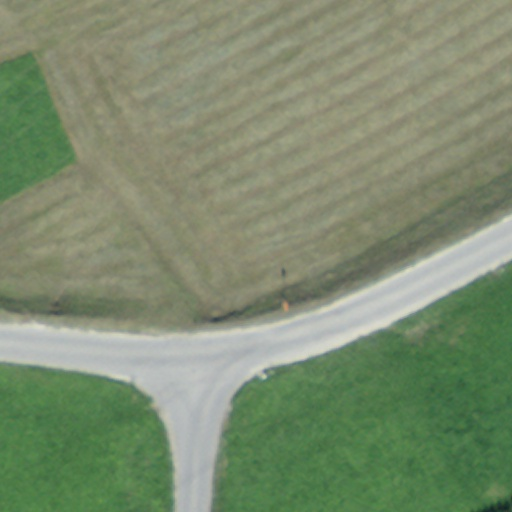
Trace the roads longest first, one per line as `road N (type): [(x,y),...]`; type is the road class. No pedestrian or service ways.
road 1 (tertiary): [(200,362),(337,326),(511,238)]
road 2 (tertiary): [(200,362),(0,346)]
road 3 (residential): [(200,362),(197,511)]
